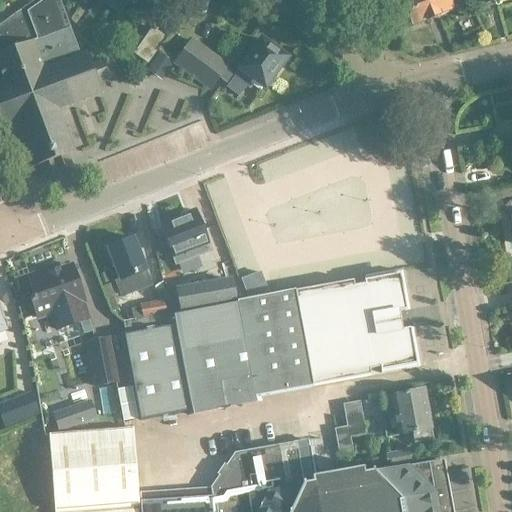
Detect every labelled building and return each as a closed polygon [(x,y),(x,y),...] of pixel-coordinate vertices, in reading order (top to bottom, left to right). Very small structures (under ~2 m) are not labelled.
[(0,124),(2,130),(7,128),(12,143),(24,139),(34,168),(39,166),(43,179),(72,170),(67,156),(72,154),(55,110),(99,94),(94,82),(103,79),(107,82),(118,70),(107,60),(89,67),(84,56),(79,58),(57,0),(35,0),(0,24),(0,124)] [(108,0),(104,5),(119,15),(129,0),(108,0)] [(402,0),(404,4),(396,8),(403,24),(411,21),(413,27),(434,19),(426,0),(402,0)] [(459,1),(458,0),(426,0),(434,19),(454,11),(451,5),(459,1)] [(148,65),(167,39),(152,28),(133,55),(148,65)] [(238,97),(246,87),(252,79),(265,88),(268,85),(270,86),(277,77),(275,75),(287,59),(285,57),(286,55),(277,48),(275,50),(263,41),(240,71),(241,71),(236,78),(226,71),(229,66),(192,39),(172,65),(210,93),(220,79),(228,86),(226,89),(238,97)] [(161,72),(165,75),(173,63),(161,54),(149,72),(157,78),(161,72)] [(294,231),(371,222),(365,177),(313,183),(316,204),(291,207),(294,231)] [(194,210),(182,214),(184,218),(161,226),(172,256),(183,252),(182,249),(206,240),(194,210)] [(131,226),(138,247),(146,245),(139,224),(131,226)] [(108,248),(120,280),(115,282),(120,296),(150,285),(132,238),(108,248)] [(84,303),(72,267),(47,275),(46,272),(27,279),(34,298),(30,300),(37,319),(51,315),(57,331),(88,320),(82,304),(84,303)] [(259,271),(240,278),(247,297),(266,290),(259,271)] [(293,293),(313,387),(370,376),(369,370),(380,368),(381,374),(419,367),(412,329),(400,331),(397,312),(408,310),(401,272),(363,279),(365,284),(354,287),(352,281),(293,293)] [(231,281),(173,290),(176,310),(235,301),(231,281)] [(255,398),(313,387),(293,293),(164,318),(166,328),(123,336),(139,421),(187,412),(188,416),(256,403),(255,398)] [(163,302),(142,306),(144,318),(165,314),(163,302)] [(107,339),(87,344),(95,388),(116,384),(107,339)] [(355,405),(356,414),(372,413),(371,391),(337,393),(338,406),(355,405)] [(424,391),(390,397),(392,408),(388,409),(381,410),(384,420),(387,438),(413,433),(414,441),(430,438),(429,430),(431,430),(424,391)] [(39,415),(31,395),(10,403),(19,423),(39,415)] [(86,420),(80,402),(51,412),(57,430),(86,420)] [(365,435),(363,424),(347,427),(349,438),(365,435)] [(55,511),(196,511),(196,505),(140,509),(134,429),(50,436),(55,511)] [(451,511),(442,458),(372,471),(372,468),(370,468),(370,472),(362,473),(361,468),(310,478),(311,483),(305,484),(302,481),(300,481),(293,442),(233,453),(209,487),(211,498),(202,500),(203,511),(451,511)] [(411,462),(409,449),(384,453),(387,466),(411,462)]
